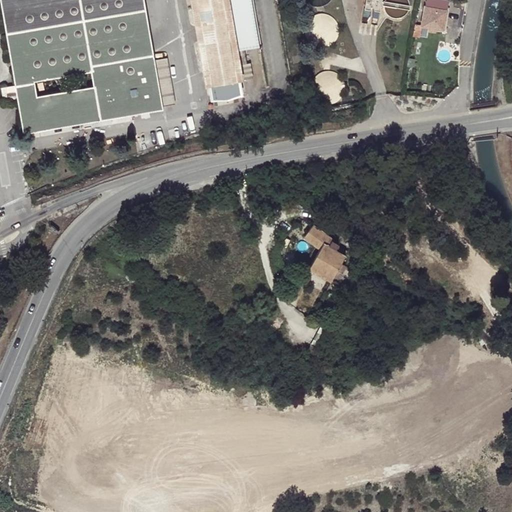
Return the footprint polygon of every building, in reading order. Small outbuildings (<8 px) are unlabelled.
[(163,106),(175,104),(167,57),(155,59),(144,0),(1,0),(16,83),(18,99),(24,131),(163,108),(163,106)] [(249,46),(264,44),(255,0),(188,0),(210,103),(247,96),(245,79),(258,77),(255,62),(252,62),(249,46)] [(365,0),(365,8),(380,10),(381,0),(365,0)] [(443,29),(450,0),(427,0),(422,25),(429,27),(429,29),(435,31),(436,28),(443,29)] [(339,28),(338,23),(336,18),(332,14),(327,11),(322,10),(316,11),(312,14),(308,18),(305,23),(305,28),(306,34),(309,38),(313,41),(317,43),(322,44),(327,43),(332,41),(335,37),(338,33),(339,28)] [(345,81),(343,77),(340,72),(335,69),(329,67),(323,68),(318,71),(314,75),(312,80),(311,86),(313,92),(317,96),(320,99),(325,101),(330,101),(334,100),(338,98),(342,95),(344,90),(345,86),(345,81)] [(0,86),(3,101),(18,99),(16,83),(0,86)] [(332,280),(347,256),(332,245),(335,238),(319,226),(312,225),(305,237),(322,248),(311,267),(332,280)]
